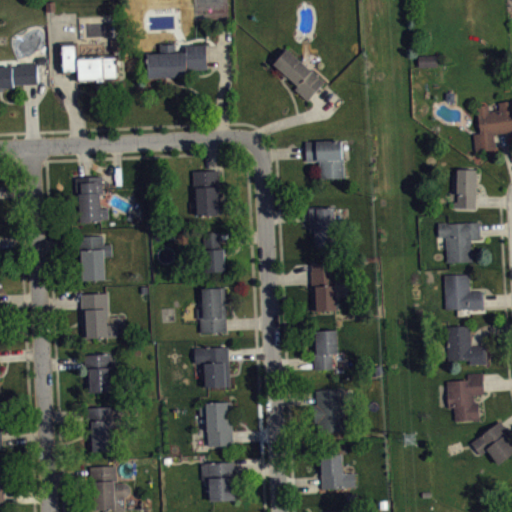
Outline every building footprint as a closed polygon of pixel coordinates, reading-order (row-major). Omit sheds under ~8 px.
[(60,42),(62,73),(77,72),(77,82),(118,79),(118,53),(79,54),(78,41),(60,42)] [(146,54),(148,76),(188,75),(188,69),(207,68),(206,53),(206,43),(185,44),(185,51),(175,51),(175,42),(160,43),(159,52),(146,54)] [(288,48),(274,63),(298,85),(295,89),(307,100),(318,88),(325,81),(288,48)] [(440,72),(440,61),(421,62),(421,73),(440,72)] [(0,86),(15,86),(14,83),(37,82),(36,62),(20,63),(19,65),(0,65),(0,86)] [(445,92),(454,93),(454,101),(445,101),(445,92)] [(476,105),(480,131),(473,133),(475,151),(496,149),(493,133),(511,130),(511,99),(498,101),(499,109),(489,110),(488,104),(476,105)] [(305,141),(306,161),(318,160),(320,177),(345,176),(344,140),(305,141)] [(193,169),(194,201),(189,201),(189,213),(198,213),(198,215),(222,214),(219,168),(193,169)] [(454,206),(454,200),(457,200),(457,168),(477,168),(477,207),(454,206)] [(102,175),(103,195),(101,195),(101,207),(108,206),(109,218),(101,219),(100,220),(80,222),(78,192),(81,191),(80,176),(102,175)] [(309,207),(310,232),(315,232),(316,246),(336,245),(334,206),(309,207)] [(438,222),(480,221),(481,238),(472,239),(472,261),(447,262),(445,236),(438,237),(438,222)] [(205,271),(225,270),(224,249),(220,249),(219,231),(203,232),(205,271)] [(78,236),(78,250),(81,250),(82,279),(105,277),(104,255),(111,255),(111,245),(103,245),(102,235),(78,236)] [(311,264),(313,310),(337,309),(335,263),(311,264)] [(446,308),(484,307),(484,290),(470,291),(469,273),(445,274),(446,308)] [(202,288),(224,287),(225,332),(201,333),(200,318),(196,319),(196,307),(202,307),(202,288)] [(80,295),(82,337),(118,335),(117,322),(107,322),(106,294),(80,295)] [(469,359),(469,364),(488,363),(486,345),(471,345),(469,324),(446,325),(449,360),(469,359)] [(337,329),(339,353),(332,353),(333,368),(314,369),(313,348),(316,348),(316,330),(337,329)] [(193,348),(228,346),(231,386),(205,387),(204,363),(194,363),(193,348)] [(84,354),(85,386),(89,386),(90,392),(113,391),(111,353),(84,354)] [(483,372),(467,373),(467,379),(446,381),(448,407),(454,407),(455,421),(480,420),(479,402),(474,402),(474,394),(484,394),(483,372)] [(316,389),(317,404),(313,404),(315,423),(317,423),(318,432),(346,431),(342,388),(316,389)] [(207,445),(206,416),(199,416),(199,405),(206,405),(206,401),(230,401),(233,444),(207,445)] [(85,406),(88,450),(115,448),(112,404),(85,406)] [(498,464),(511,454),(511,442),(507,437),(510,434),(500,420),(471,442),(480,454),(487,450),(498,464)] [(321,488),(356,486),(355,472),(343,472),(342,452),(320,453),(321,488)] [(200,462),(202,479),(210,479),(210,500),(236,499),(235,461),(200,462)] [(125,509),(124,497),(127,496),(130,492),(130,485),(126,482),(118,482),(117,479),(116,466),(90,467),(91,480),(96,479),(97,510),(125,509)]
